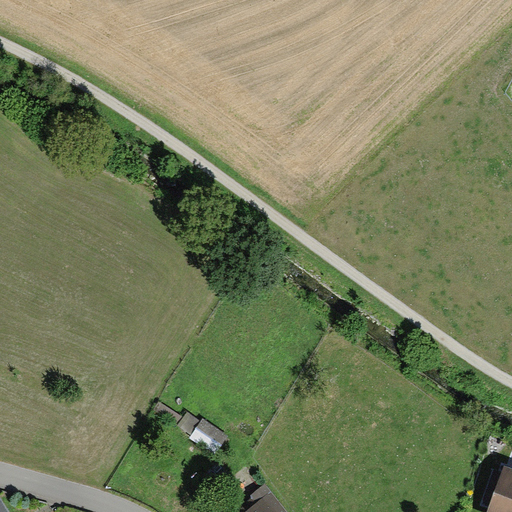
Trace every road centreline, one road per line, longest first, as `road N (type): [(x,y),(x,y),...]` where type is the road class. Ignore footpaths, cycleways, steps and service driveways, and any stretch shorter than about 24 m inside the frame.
road 1 (track): [(0,41),(44,61),(238,188)]
road 2 (track): [(401,306),(238,188)]
road 3 (track): [(401,306),(511,381)]
road 4 (residential): [(124,511),(0,473)]
